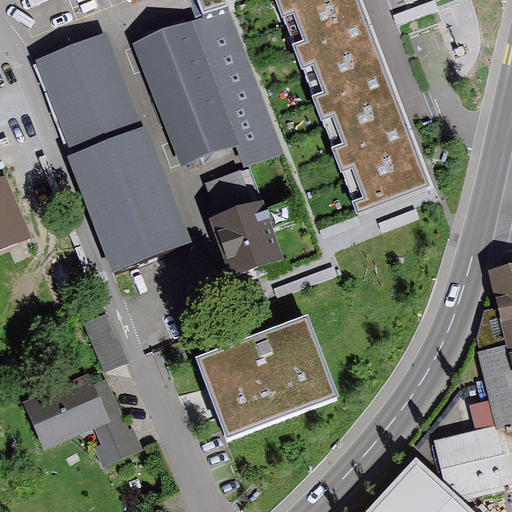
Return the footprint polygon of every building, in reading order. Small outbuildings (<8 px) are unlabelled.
[(127,0),(131,9),(154,0),(185,0),(195,24),(134,46),(181,172),(237,151),(244,171),(286,156),(227,0),(127,0)] [(358,0),(276,0),(285,20),(296,16),(306,43),(292,48),(302,74),(314,69),(325,95),(314,99),(323,122),(333,118),(345,147),(334,151),(343,174),(355,170),(366,199),(353,204),(358,218),(431,190),(391,84),(358,0)] [(434,1),(394,16),(397,25),(438,10),(434,1)] [(106,32),(35,60),(72,154),(68,156),(114,272),(193,241),(149,127),(144,129),(106,32)] [(0,249),(31,237),(6,178),(0,180),(0,249)] [(263,198),(210,217),(231,276),(262,265),(284,257),(263,198)] [(333,268),(275,288),(278,297),(337,277),(333,268)] [(511,270),(491,274),(500,312),(486,317),(482,338),(486,356),(480,358),(499,432),(441,445),(456,502),(511,489),(511,270)] [(128,367),(107,320),(86,329),(108,376),(128,367)] [(258,345),(201,366),(229,441),(335,401),(306,326),(258,345)] [(92,387),(88,379),(72,386),(25,407),(46,455),(95,434),(100,445),(94,447),(105,471),(146,452),(133,423),(128,425),(108,380),(92,387)] [(462,511),(414,468),(373,511),(462,511)]
